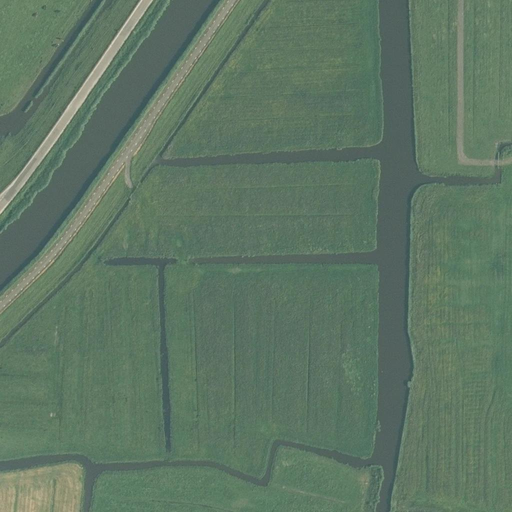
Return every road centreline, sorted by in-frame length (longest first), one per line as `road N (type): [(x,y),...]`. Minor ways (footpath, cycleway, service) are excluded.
road 1 (unclassified): [(0,304),(85,211),(231,0)]
road 2 (tertiary): [(147,0),(0,208)]
road 3 (track): [(511,158),(480,161),(459,152),(460,0)]
